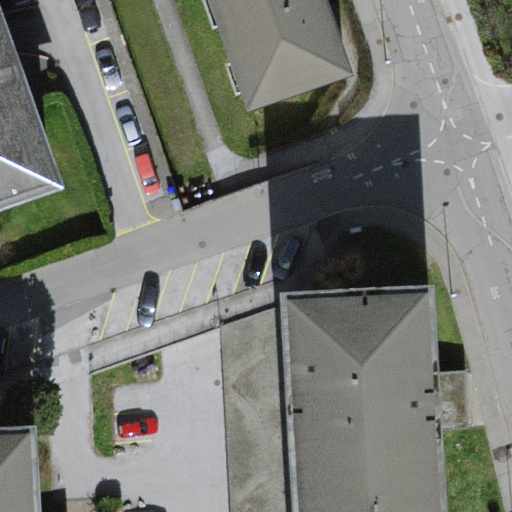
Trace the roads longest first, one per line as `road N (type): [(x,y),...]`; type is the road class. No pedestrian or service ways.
road 1 (residential): [(0,303),(455,141)]
road 2 (residential): [(455,141),(511,325)]
road 3 (residential): [(407,0),(455,141)]
